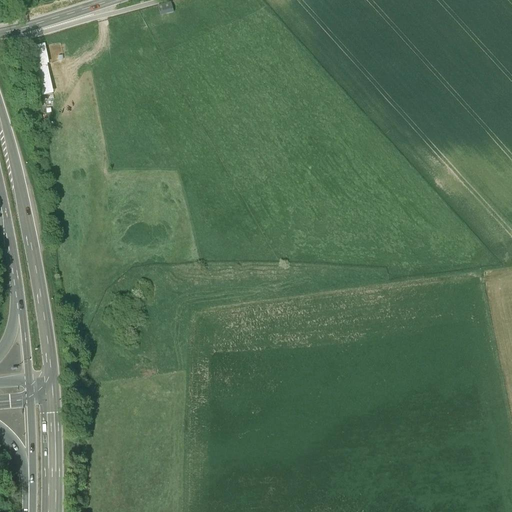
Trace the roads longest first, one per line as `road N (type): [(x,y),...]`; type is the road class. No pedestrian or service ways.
road 1 (primary): [(51,391),(29,236),(0,112)]
road 2 (primary): [(0,184),(21,306)]
road 3 (tertiary): [(116,0),(0,35)]
road 4 (primary): [(54,511),(51,391)]
